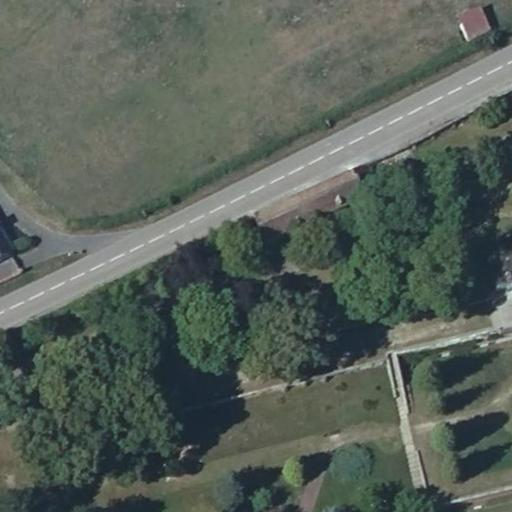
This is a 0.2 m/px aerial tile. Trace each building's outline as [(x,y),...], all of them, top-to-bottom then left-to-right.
[(458,17),(464,41),(487,35),(481,11),(458,17)] [(373,181),(365,164),(252,216),(262,244),(361,196),(373,181)] [(0,259),(12,253),(0,232),(0,259)] [(511,249),(488,256),(496,291),(511,286),(511,249)] [(166,410),(150,414),(154,431),(170,427),(166,410)]
